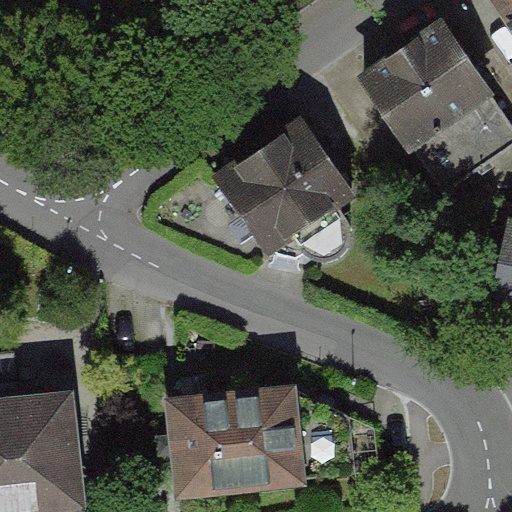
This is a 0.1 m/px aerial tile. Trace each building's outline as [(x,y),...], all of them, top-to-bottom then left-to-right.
[(511,0),(496,0),(511,22),(511,0)] [(511,126),(443,25),(367,77),(445,191),(511,145),(511,126)] [(355,192),(306,120),(257,153),(250,142),(211,169),(267,251),(278,244),(281,249),(299,253),(303,250),(307,255),(313,259),(321,262),(330,263),(338,260),(343,257),(349,251),(351,245),(353,239),(353,230),(351,224),(338,203),(355,192)] [(511,219),(495,301),(511,304),(511,219)] [(0,354),(0,510),(81,501),(70,395),(20,400),(15,353),(0,354)] [(172,399),(181,492),(355,472),(347,416),(292,387),(172,399)]
